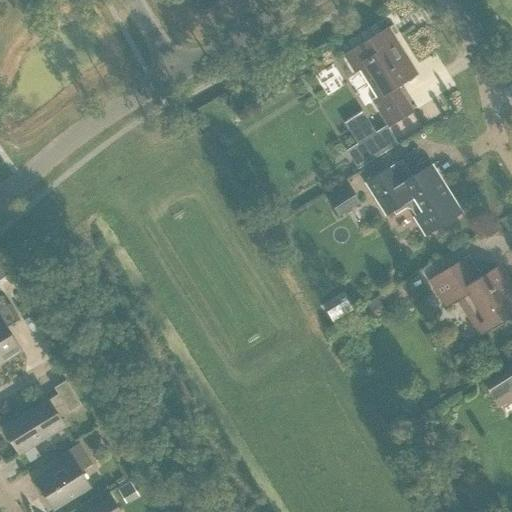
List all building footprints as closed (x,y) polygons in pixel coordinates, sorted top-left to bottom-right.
[(355,72),(360,69),(378,98),(373,101),(389,127),(414,112),(398,87),(418,74),(388,27),(344,55),(355,72)] [(363,116),(348,125),(361,146),(349,153),(359,169),(381,155),(371,139),(376,136),(363,116)] [(426,235),(461,213),(431,164),(411,177),(400,160),(366,181),(387,215),(413,198),(422,211),(414,216),(426,235)] [(347,184),(327,196),(339,215),(359,203),(347,184)] [(23,253),(31,248),(25,240),(17,245),(23,253)] [(483,334),(511,315),(511,293),(495,267),(482,276),(468,255),(431,278),(449,306),(461,299),(483,334)] [(0,356),(4,363),(22,351),(8,327),(18,320),(4,297),(0,299),(0,356)] [(379,297),(366,305),(371,313),(384,305),(379,297)] [(511,361),(482,379),(494,399),(495,398),(499,406),(511,398),(511,361)] [(69,411),(81,404),(66,380),(54,387),(59,394),(48,400),(3,427),(20,454),(65,427),(54,409),(64,403),(69,411)] [(80,471),(93,464),(80,443),(56,458),(62,468),(38,483),(54,508),(90,486),(80,471)] [(84,511),(120,511),(110,496),(85,511),(84,511)]
